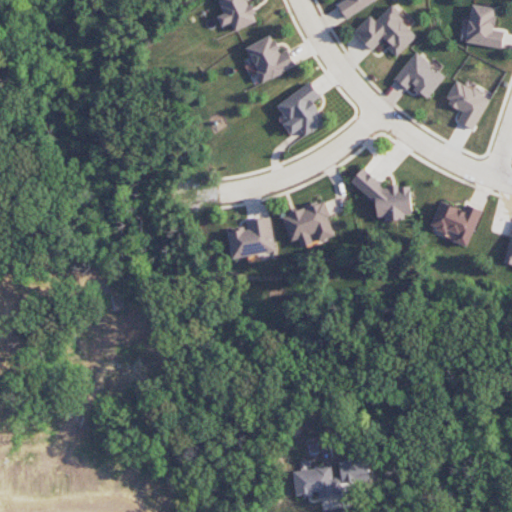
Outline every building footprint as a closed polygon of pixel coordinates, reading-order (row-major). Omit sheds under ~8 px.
[(248,0),(219,0),(225,13),(217,16),(222,27),(231,23),(234,31),(258,21),(248,0)] [(377,0),(345,0),(338,5),(346,19),(377,0)] [(467,43),(502,48),(505,32),(494,30),(497,8),(473,4),(467,43)] [(373,51),(385,39),(392,46),(389,49),(396,57),(419,35),(391,6),(376,21),(371,15),(354,31),(373,51)] [(296,68),(288,50),(280,53),(273,35),(247,46),(262,82),(296,68)] [(418,52),(393,80),(406,91),(412,85),(428,99),(446,77),(418,52)] [(458,121),(475,130),(491,98),(458,81),(446,103),(463,112),(458,121)] [(320,97),(310,82),(277,105),(288,121),(284,124),(292,135),(301,129),(306,136),(326,122),(313,102),(320,97)] [(410,186),(388,187),(387,188),(363,169),(351,182),(377,203),(377,213),(386,221),(404,220),(411,211),(410,186)] [(336,236),(324,201),(282,215),(291,242),(299,239),(302,248),(316,243),(336,236)] [(431,228),(448,233),(448,231),(457,234),(454,242),(469,246),(481,210),(467,205),(465,210),(440,202),(431,228)] [(276,252),(270,216),(245,221),(247,228),(228,231),(233,259),(276,252)] [(342,496),(340,479),(334,480),(332,466),(310,468),(310,461),(301,462),(302,471),(294,472),(296,497),(319,494),(320,498),(342,496)]
